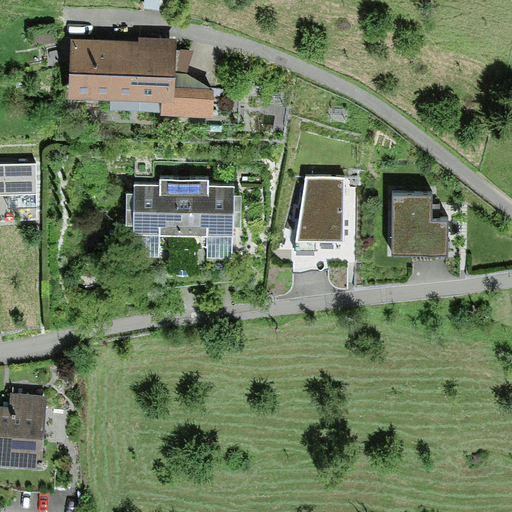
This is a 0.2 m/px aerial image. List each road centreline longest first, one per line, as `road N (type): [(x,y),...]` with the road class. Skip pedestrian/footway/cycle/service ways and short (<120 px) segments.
road 1 (residential): [(511,275),(0,351)]
road 2 (residential): [(511,210),(375,103),(293,59),(183,24),(71,11)]
